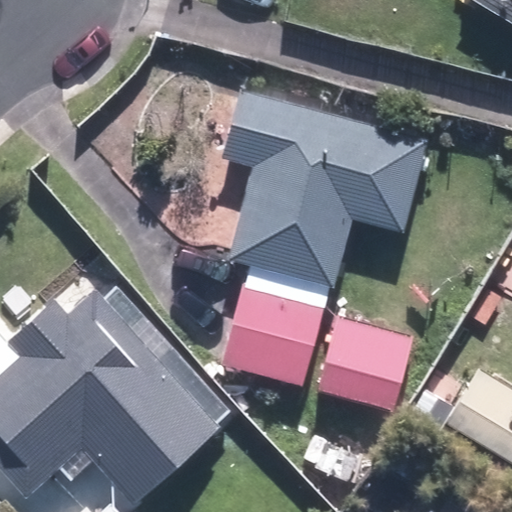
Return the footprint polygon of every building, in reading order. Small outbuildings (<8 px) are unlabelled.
[(511,0),(453,0),(511,35),(511,0)] [(424,142),(232,92),(213,164),(242,172),(218,264),(239,269),(214,368),(302,391),(345,225),(398,239),(424,142)] [(0,345),(14,361),(0,373),(0,466),(27,498),(74,455),(125,511),(229,418),(119,295),(80,331),(49,297),(0,341),(0,345)] [(330,317),(307,396),(387,418),(409,339),(330,317)] [(511,394),(472,370),(436,429),(511,475),(511,394)] [(267,454),(239,485),(268,511),(280,511),(303,487),(267,454)]
